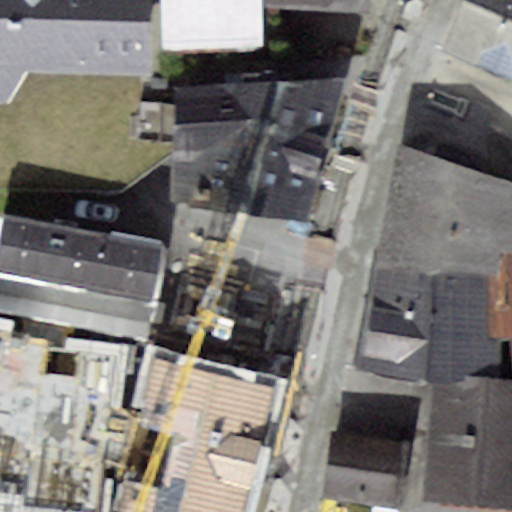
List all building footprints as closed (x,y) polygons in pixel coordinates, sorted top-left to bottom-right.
[(151,84),(151,0),(0,0),(0,111),(10,112),(29,79),(151,84)] [(255,0),(161,0),(164,51),(258,45),(255,0)] [(511,0),(467,0),(445,55),(511,86),(511,0)] [(347,78),(176,87),(171,205),(314,227),(347,78)] [(511,182),(398,144),(376,263),(509,276),(507,255),(511,255),(511,182)] [(0,287),(162,315),(174,242),(0,212),(0,287)] [(511,315),(509,276),(376,263),(363,377),(440,383),(500,380),(501,343),(511,341),(511,315)] [(94,511),(103,511),(142,355),(0,319),(0,473),(20,479),(17,493),(94,511)] [(247,511),(278,388),(154,358),(115,511),(247,511)] [(511,511),(511,381),(500,380),(440,383),(431,504),(494,511),(511,511)] [(409,451),(328,441),(321,500),(402,510),(409,451)]
